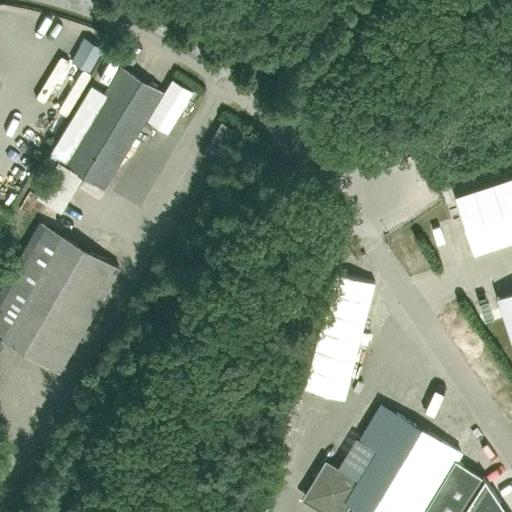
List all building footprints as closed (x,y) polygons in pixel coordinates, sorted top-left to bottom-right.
[(67,113),(100,45),(82,36),(49,105),(67,113)] [(65,161),(104,184),(158,91),(119,68),(65,161)] [(30,193),(55,208),(77,173),(52,158),(30,193)] [(511,171),(448,188),(464,248),(511,235),(511,171)] [(0,326),(0,331),(64,368),(116,275),(50,238),(0,326)] [(348,397),(374,279),(330,269),(304,387),(348,397)] [(511,288),(496,294),(511,342),(511,288)] [(510,511),(483,472),(456,455),(460,448),(379,398),(338,464),(325,456),(301,495),(328,511),(343,511),(350,502),(366,511),(510,511)]
